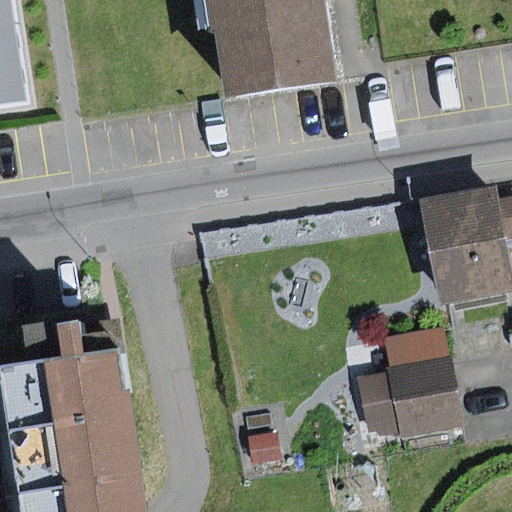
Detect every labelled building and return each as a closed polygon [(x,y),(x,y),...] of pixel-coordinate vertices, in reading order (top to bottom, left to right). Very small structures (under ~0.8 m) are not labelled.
[(0,0),(0,108),(31,103),(14,0),(0,0)] [(325,0),(212,0),(227,97),(338,80),(325,0)] [(511,197),(499,200),(497,186),(423,201),(444,306),(511,292),(511,260),(508,242),(511,241),(511,197)] [(388,338),(393,370),(453,360),(447,328),(388,338)] [(145,511),(121,351),(3,369),(24,511),(145,511)] [(453,360),(393,370),(403,429),(405,437),(464,427),(453,360)] [(403,429),(393,370),(360,375),(370,434),(403,429)] [(276,434),(250,438),(255,463),(280,459),(276,434)]
